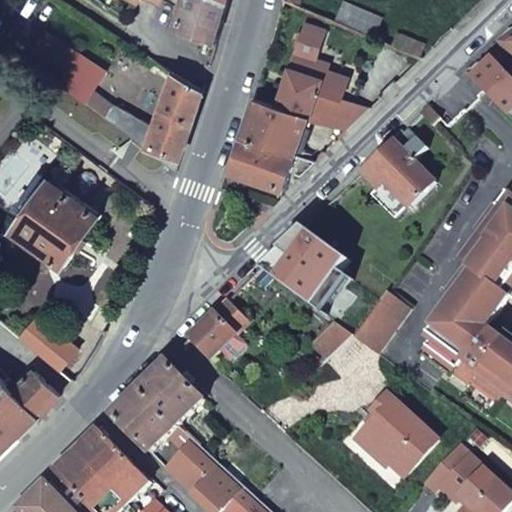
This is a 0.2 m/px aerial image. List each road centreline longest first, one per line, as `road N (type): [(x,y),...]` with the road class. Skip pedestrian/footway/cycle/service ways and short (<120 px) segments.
road 1 (residential): [(166,293),(230,258),(505,0)]
road 2 (secondary): [(166,293),(249,0)]
road 3 (secondary): [(0,476),(166,293)]
